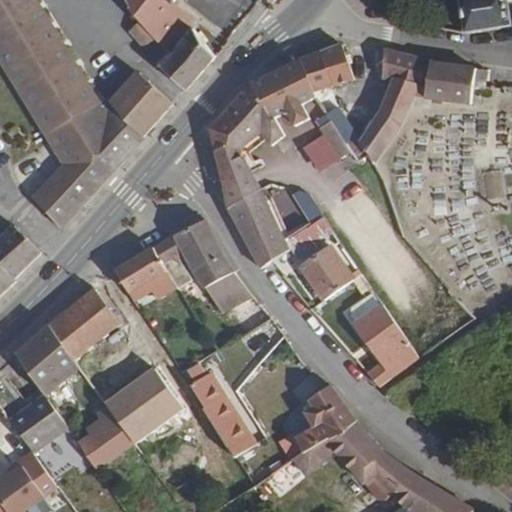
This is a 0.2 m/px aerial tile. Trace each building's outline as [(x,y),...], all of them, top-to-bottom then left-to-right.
[(59,225),(138,135),(168,99),(135,69),(109,97),(106,92),(97,99),(32,0),(0,0),(0,59),(61,165),(32,198),(59,225)] [(170,0),(128,0),(145,26),(153,34),(144,44),(156,61),(181,86),(212,49),(203,40),(209,34),(196,23),(191,29),(186,26),(192,18),(170,0)] [(511,0),(459,0),(464,31),(477,29),(511,24),(511,18),(510,4),(511,3),(511,0)] [(330,85),(351,77),(341,43),(322,49),(330,85)] [(298,56),(310,91),(330,85),(322,49),(298,56)] [(417,86),(427,62),(384,49),(379,76),(390,79),(417,86)] [(310,129),(316,125),(323,121),(325,114),(311,97),(310,91),(298,56),(253,83),(281,136),(286,145),(290,142),(279,119),(299,108),(310,129)] [(484,69),(474,67),(427,62),(427,97),(470,105),(472,86),(483,86),(484,69)] [(413,94),(417,86),(390,79),(381,111),(401,122),(413,94)] [(268,145),(281,136),(253,83),(211,127),(222,182),(248,169),(238,148),(260,132),(268,145)] [(344,141),(355,132),(335,106),(325,114),(323,121),(332,125),(344,141)] [(370,151),(401,122),(381,111),(362,141),(370,151)] [(339,156),(349,148),(344,141),(332,125),(323,121),(316,125),(339,156)] [(298,137),(295,131),(290,134),(293,140),(298,137)] [(349,148),(358,159),(370,151),(362,141),(355,132),(344,141),(349,148)] [(258,188),(248,169),(222,182),(227,204),(258,188)] [(259,264),(268,259),(289,247),(283,236),(258,188),(227,204),(259,264)] [(323,211),(283,236),(289,247),(295,256),(334,231),(323,211)] [(193,265),(221,250),(203,217),(153,245),(166,266),(177,285),(191,277),(176,253),(182,249),(193,265)] [(0,290),(13,279),(11,274),(38,249),(13,225),(0,236),(0,290)] [(114,267),(126,287),(166,266),(153,245),(114,267)] [(301,265),(323,299),(351,280),(330,246),(301,265)] [(222,310),(251,293),(226,260),(221,250),(193,265),(208,289),(222,310)] [(96,282),(46,322),(73,361),(109,329),(119,321),(96,282)] [(376,388),(380,386),(420,358),(384,306),(375,294),(353,309),(353,317),(358,324),(356,325),(380,364),(365,374),(376,388)] [(46,322),(14,352),(43,394),(51,387),(76,366),(73,361),(46,322)] [(73,361),(76,366),(95,394),(100,400),(108,412),(146,384),(109,329),(73,361)] [(232,453),(252,440),(206,368),(201,371),(194,360),(185,365),(192,376),(188,380),(205,406),(203,408),(232,453)] [(406,508),(400,511),(327,511),(316,494),(294,510),(295,511),(465,511),(427,483),(383,453),(351,420),(328,385),(306,400),(310,406),(288,420),(306,451),(298,457),(301,461),(313,452),(320,461),(335,451),(360,484),(374,476),(406,508)] [(0,511),(15,511),(50,485),(29,453),(65,427),(43,394),(7,419),(25,447),(0,468),(5,472),(0,476),(0,511)] [(87,433),(75,442),(85,456),(93,469),(130,444),(108,412),(100,400),(93,406),(96,418),(84,427),(87,433)]
